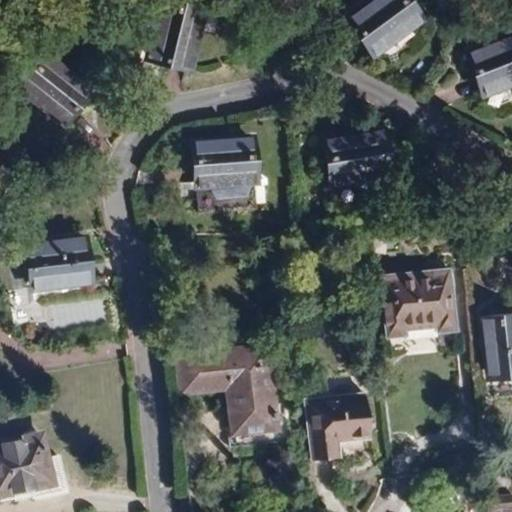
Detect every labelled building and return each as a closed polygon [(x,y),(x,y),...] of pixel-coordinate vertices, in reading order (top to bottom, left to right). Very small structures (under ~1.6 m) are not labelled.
[(373,52),(419,19),(405,0),(374,0),(348,19),(361,36),(373,52)] [(165,62),(187,67),(201,11),(161,2),(147,57),(165,62)] [(484,93),(511,81),(511,37),(469,54),(474,65),(484,93)] [(17,85),(62,120),(75,104),(88,88),(43,52),(17,85)] [(331,182),(387,172),(380,131),(359,135),(324,141),(331,182)] [(252,180),(253,180),(249,138),(216,141),(193,143),(196,184),(197,184),(199,211),(254,207),(252,180)] [(31,286),(87,279),(85,260),(82,239),(26,246),(31,286)] [(327,261),(337,262),(337,248),(327,248),(327,261)] [(351,262),(351,248),(337,248),(337,262),(351,262)] [(380,276),(385,336),(405,334),(404,329),(435,326),(436,331),(454,329),(448,269),(436,271),(380,276)] [(488,375),(511,372),(511,317),(482,320),(488,375)] [(266,346),(177,355),(181,391),(226,386),(231,431),(274,426),(270,389),(266,346)] [(285,387),(270,389),(274,426),(231,431),(233,446),(289,440),(285,387)] [(304,399),(310,459),(338,456),(336,440),(369,437),(364,393),(304,399)] [(0,443),(0,492),(12,490),(11,488),(32,484),(32,485),(49,481),(44,458),(42,446),(39,435),(0,443)] [(59,455),(44,458),(49,481),(32,485),(32,484),(11,488),(12,490),(14,498),(32,494),(33,498),(67,492),(59,455)] [(511,495),(501,497),(502,508),(511,506),(511,495)] [(501,497),(486,499),(487,509),(502,508),(501,497)]
